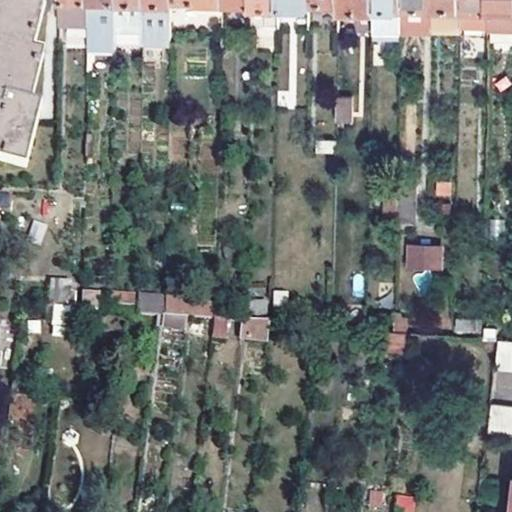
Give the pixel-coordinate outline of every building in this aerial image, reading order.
[(8,97),(31,103),(43,55),(34,53),(46,4),(28,0),(0,0),(0,109),(4,111),(8,97)] [(90,18),(90,0),(61,0),(61,25),(84,26),(90,26),(90,18)] [(90,0),(90,18),(117,19),(118,3),(117,0),(90,0)] [(146,4),(146,0),(117,0),(118,3),(130,3),(129,22),(146,22),(146,4)] [(174,0),(146,0),(146,4),(146,22),(145,31),(145,45),(173,46),(174,4),(174,0)] [(254,0),(254,6),(253,27),(281,28),(281,8),(281,0),(254,0)] [(281,0),(281,8),(311,9),(311,5),(311,0),(281,0)] [(376,10),(376,0),(341,0),(341,6),(341,13),(376,14),(376,10)] [(376,0),(376,10),(403,10),(403,0),(376,0)] [(403,0),(403,10),(434,11),(434,0),(403,0)] [(464,12),(464,0),(434,0),(434,11),(464,12)] [(464,0),(464,12),(491,13),(491,11),(491,0),(464,0)] [(511,11),(511,0),(491,0),(491,11),(511,11)] [(117,19),(117,31),(145,31),(146,22),(129,22),(130,3),(118,3),(117,19)] [(490,28),(491,13),(464,12),(463,27),(490,28)] [(117,31),(117,19),(90,18),(90,26),(89,45),(89,49),(117,49),(117,31)] [(4,111),(0,109),(0,161),(24,168),(41,106),(31,103),(8,97),(4,111)] [(354,98),(339,98),(338,128),(353,128),(354,98)] [(387,224),(398,225),(399,199),(399,195),(388,195),(387,224)] [(416,200),(399,199),(398,225),(398,237),(414,238),(416,200)] [(405,270),(442,270),(442,244),(404,245),(405,270)] [(52,295),(51,307),(57,308),(65,308),(66,296),(52,295)] [(138,313),(138,298),(125,297),(125,313),(132,313),(138,313)] [(138,313),(151,314),(152,298),(138,298),(138,313)] [(166,299),(152,298),(151,314),(159,315),(166,316),(166,299)] [(74,309),(65,308),(57,308),(56,323),(72,324),(74,309)] [(455,330),(456,311),(435,310),(434,330),(455,330)] [(187,330),(188,317),(166,316),(166,328),(187,330)] [(215,333),(217,319),(188,317),(187,330),(215,333)] [(229,340),(230,320),(217,319),(215,333),(214,338),(229,340)] [(240,339),(268,340),(268,319),(240,319),(240,339)] [(409,322),(396,322),(395,333),(408,334),(409,322)] [(371,331),(369,331),(354,329),(353,340),(370,340),(371,331)] [(511,341),(499,340),(496,368),(511,369),(511,341)] [(136,373),(137,362),(129,361),(127,372),(136,373)] [(151,375),(153,364),(137,362),(136,373),(151,375)] [(511,405),(491,403),(488,432),(511,434),(511,405)] [(413,511),(414,495),(395,494),(393,511),(413,511)]
